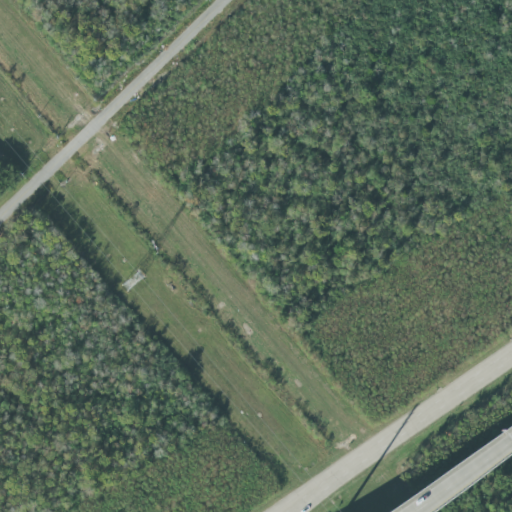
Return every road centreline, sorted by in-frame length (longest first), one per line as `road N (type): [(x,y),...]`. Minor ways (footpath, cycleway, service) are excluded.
road 1 (residential): [(0,218),(227,0)]
road 2 (primary): [(511,358),(313,494)]
road 3 (motorway): [(511,434),(406,511)]
